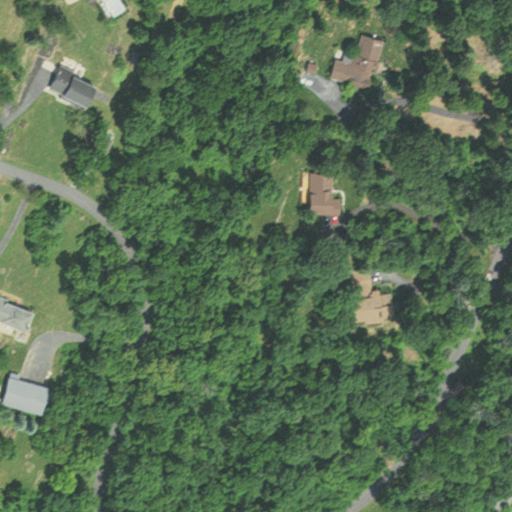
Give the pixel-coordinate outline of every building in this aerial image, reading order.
[(383,39),(359,32),(353,49),(344,46),(336,73),(369,83),(383,39)] [(45,89),(81,104),(92,79),(57,63),(45,89)] [(331,171),(306,172),(306,211),(332,211),(331,171)] [(352,292),(352,316),(377,316),(377,292),(352,292)] [(25,308),(0,297),(0,321),(16,328),(25,308)]
